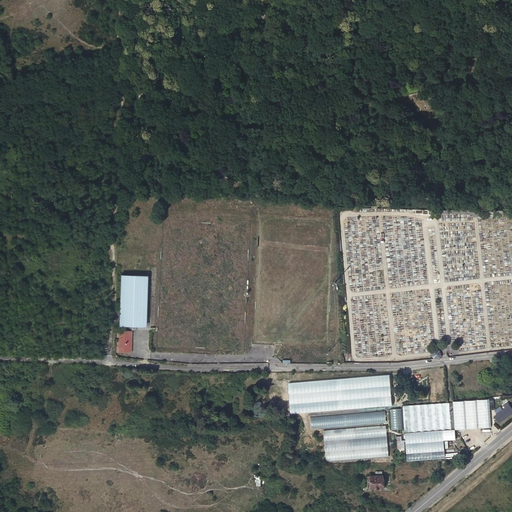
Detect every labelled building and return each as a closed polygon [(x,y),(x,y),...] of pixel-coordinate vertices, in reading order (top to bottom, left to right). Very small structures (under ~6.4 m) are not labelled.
[(132,260),(133,256),(124,255),(124,260),(123,259),(123,268),(133,268),(133,260),(132,260)] [(147,276),(121,275),(119,325),(123,325),(127,325),(145,326),(147,276)] [(17,301),(17,310),(36,312),(37,303),(17,301)] [(132,332),(127,332),(123,331),(118,331),(117,350),(131,351),(132,332)] [(430,357),(432,359),(436,359),(438,358),(439,356),(437,351),(431,352),(430,357)] [(14,389),(14,399),(23,400),(24,389),(20,389),(20,387),(16,387),(15,389),(14,389)] [(489,399),(452,402),(453,409),(454,423),(454,429),(491,426),(489,399)] [(453,409),(452,402),(427,403),(401,405),(403,432),(404,432),(442,429),(454,429),(454,423),(453,409)] [(499,423),(511,412),(511,409),(507,403),(503,407),(504,409),(494,417),(499,423)] [(384,422),(384,411),(308,416),(309,427),(384,422)] [(387,456),(385,425),(322,429),(324,460),(387,456)] [(454,429),(442,429),(442,433),(442,439),(455,439),(454,429)] [(442,439),(442,433),(404,435),(405,459),(443,457),(442,439)] [(384,488),(383,475),(368,476),(368,481),(371,481),(371,488),(384,488)]
